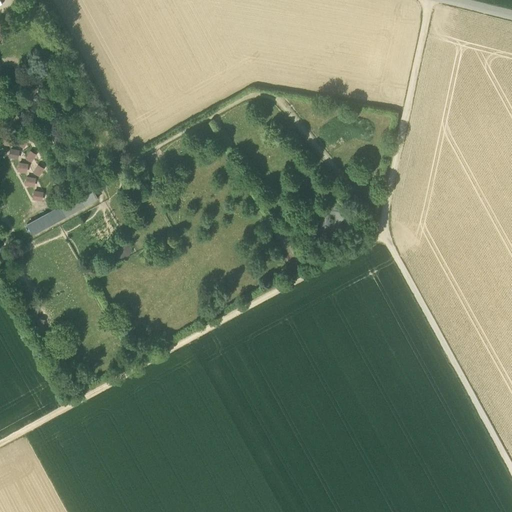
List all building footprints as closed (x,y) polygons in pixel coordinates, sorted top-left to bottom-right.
[(43,98),(48,102),(53,94),(49,91),(43,98)] [(51,112),(56,116),(62,109),(57,105),(51,112)] [(10,111),(4,119),(8,122),(14,115),(10,111)] [(59,127),(64,130),(69,123),(64,119),(59,127)] [(18,125),(12,133),(16,136),(22,129),(18,125)] [(67,141),(71,144),(77,137),(72,133),(67,141)] [(12,137),(3,136),(1,145),(11,146),(12,137)] [(29,141),(22,136),(17,145),(24,149),(29,141)] [(74,154),(79,158),(85,150),(80,147),(74,154)] [(118,147),(116,153),(124,156),(126,150),(118,147)] [(19,150),(10,149),(8,158),(18,159),(19,150)] [(36,154),(30,151),(25,159),(31,163),(36,154)] [(112,155),(106,158),(111,166),(116,163),(112,155)] [(27,164),(18,162),(17,171),(26,173),(27,164)] [(101,162),(96,165),(100,173),(106,170),(101,162)] [(44,169),(37,165),(32,173),(39,177),(44,169)] [(90,168),(85,171),(89,179),(95,176),(90,168)] [(81,173),(75,176),(80,184),(85,181),(81,173)] [(35,178),(26,176),(25,185),(34,187),(35,178)] [(70,179),(64,181),(68,190),(73,187),(70,179)] [(91,188),(52,210),(58,221),(97,199),(91,188)] [(43,192),(34,191),(32,200),(41,201),(43,192)] [(32,235),(58,221),(52,210),(26,225),(32,235)] [(116,253),(121,255),(126,253),(129,248),(126,243),(121,240),(116,243),(114,248),(116,253)] [(9,255),(1,253),(0,258),(0,262),(6,265),(9,255)] [(14,267),(7,265),(4,274),(11,276),(14,267)] [(21,277),(13,275),(11,284),(18,286),(21,277)] [(27,288),(20,286),(17,295),(24,297),(27,288)] [(30,308),(33,299),(26,297),(23,306),(30,308)] [(36,319),(39,309),(32,308),(29,317),(36,319)] [(43,330),(45,321),(38,319),(35,328),(43,330)]
